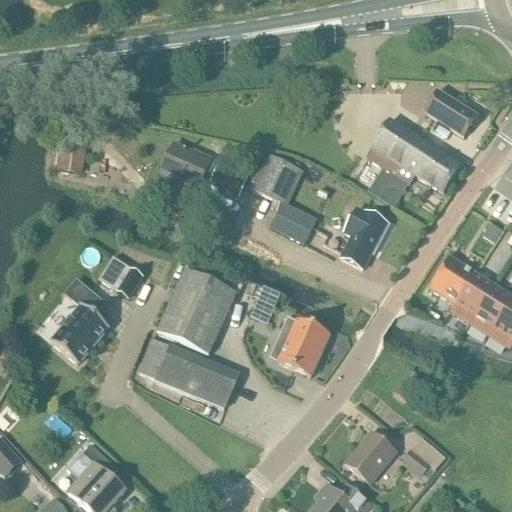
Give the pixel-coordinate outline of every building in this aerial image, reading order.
[(423,116),(444,128),(457,107),(437,94),(423,116)] [(335,95),(329,105),(345,115),(352,105),(335,95)] [(457,107),(444,128),(464,141),(477,120),(457,107)] [(366,161),(394,179),(400,169),(404,171),(420,145),(388,125),(366,161)] [(58,174),(80,177),(86,145),(63,140),(58,174)] [(459,169),(420,145),(404,171),(400,169),(394,179),(409,188),(415,178),(443,196),(459,169)] [(173,148),(161,174),(155,171),(151,172),(147,183),(149,187),(166,194),(169,193),(173,182),(197,193),(210,164),(173,148)] [(267,158),(251,192),(283,209),(299,173),(267,158)] [(248,178),(219,164),(210,183),(240,196),(248,178)] [(225,244),(226,243),(232,224),(191,207),(183,224),(225,244)] [(352,240),(340,261),(362,273),(374,251),(376,252),(388,228),(365,215),(364,216),(356,212),(344,235),(352,240)] [(276,217),(269,232),(305,249),(312,236),(276,217)] [(511,300),(450,261),(430,292),(454,307),(450,314),(503,347),(510,352),(511,349),(511,300)] [(99,284),(129,303),(143,281),(113,262),(99,284)] [(235,296),(217,288),(182,273),(154,335),(208,359),(235,296)] [(93,319),(104,306),(76,284),(65,297),(81,310),(51,346),(77,368),(108,331),(93,319)] [(251,287),(246,298),(254,302),(259,290),(251,287)] [(262,300),(259,308),(266,311),(269,302),(262,300)] [(288,342),(278,366),(311,381),(330,338),(297,323),(296,324),(287,320),(279,338),(288,342)] [(154,342),(139,376),(157,383),(156,384),(224,412),(238,377),(154,342)] [(406,405),(421,383),(408,375),(393,396),(406,405)] [(13,426),(3,417),(0,419),(0,431),(4,436),(13,426)] [(345,467),(360,480),(370,487),(395,456),(386,449),(371,436),(345,467)] [(421,442),(410,455),(409,454),(399,466),(419,482),(419,481),(425,486),(445,461),(421,442)] [(67,495),(84,510),(86,511),(114,511),(112,509),(124,495),(109,482),(118,472),(90,448),(75,465),(86,474),(67,495)] [(346,489),(338,498),(327,488),(320,496),(324,499),(313,511),(365,511),(369,508),(346,489)] [(61,511),(53,503),(42,511),(61,511)]
